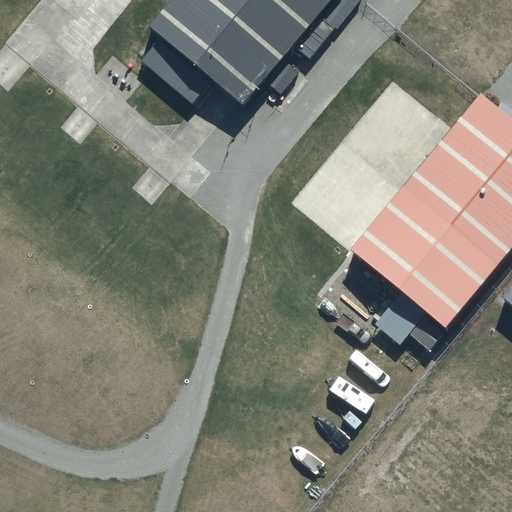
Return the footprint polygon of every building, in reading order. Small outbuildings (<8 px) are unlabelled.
[(241,112),(335,0),(173,0),(174,0),(146,32),(241,112)] [(511,253),(511,125),(480,100),(453,132),(401,195),(495,274),(511,253)] [(401,209),(388,224),(420,251),(433,236),(401,209)] [(436,293),(447,281),(384,229),(374,241),(436,293)] [(490,277),(470,262),(457,280),(477,295),(490,277)] [(511,291),(503,303),(511,310),(511,291)]
